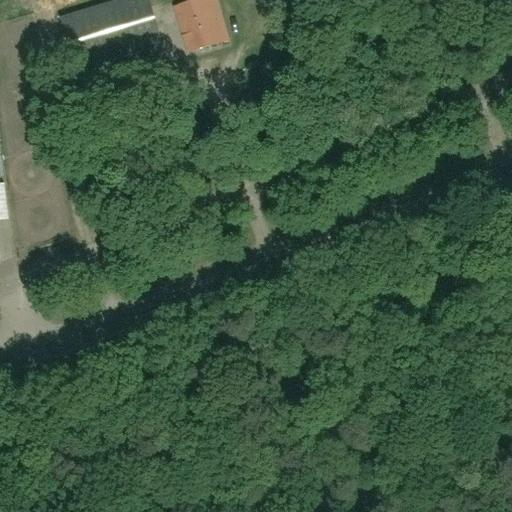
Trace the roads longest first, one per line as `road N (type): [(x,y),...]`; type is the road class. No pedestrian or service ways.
road 1 (tertiary): [(0,362),(417,214),(511,168)]
road 2 (unclassified): [(0,456),(396,303),(511,273)]
